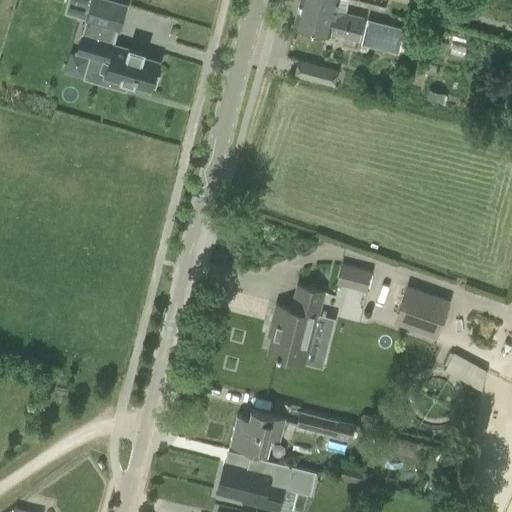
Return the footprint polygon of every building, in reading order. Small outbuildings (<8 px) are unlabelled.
[(158,60),(142,55),(143,52),(129,48),(129,49),(108,43),(112,28),(119,30),(125,5),(106,0),(83,0),(82,4),(89,6),(76,52),(108,61),(102,82),(125,89),(127,82),(150,89),(151,85),(153,86),(153,88),(154,88),(158,73),(157,73),(156,75),(154,75),(158,60)] [(346,0),(299,0),(293,24),(313,29),(328,33),(328,32),(358,39),(363,19),(343,14),(346,0)] [(366,20),(360,45),(397,54),(403,30),(366,20)] [(331,85),(335,69),(296,59),(292,75),(331,85)] [(430,89),(428,98),(442,102),(444,93),(430,89)] [(335,283),(366,291),(371,271),(341,263),(335,283)] [(275,324),(268,352),(275,353),(275,355),(279,356),(280,355),(304,361),(321,291),(317,290),(297,285),(291,308),(276,304),(271,323),(275,324)] [(405,285),(393,318),(434,333),(446,299),(405,285)] [(228,444),(266,453),(270,436),(279,439),(285,417),(250,408),(248,417),(236,414),(228,444)] [(362,412),(360,419),(389,427),(392,415),(373,409),(371,414),(362,412)] [(295,425),(348,439),(352,424),(299,410),(295,425)] [(200,468),(206,458),(184,443),(171,463),(184,472),(191,462),(200,468)] [(213,490),(240,497),(239,500),(258,505),(264,481),(306,492),(312,471),(245,454),(242,466),(235,464),(234,470),(219,466),(213,490)] [(342,467),(340,478),(358,481),(360,471),(342,467)]
